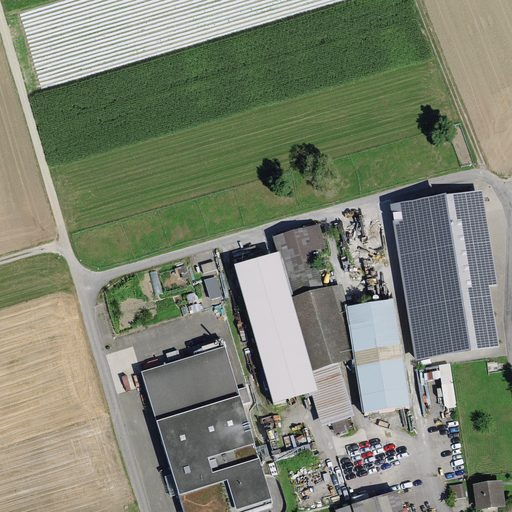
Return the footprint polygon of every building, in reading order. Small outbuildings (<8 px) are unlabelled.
[(392,204),(415,360),(499,346),(489,285),(497,283),(482,189),(416,200),(392,204)] [(321,248),(317,230),(276,241),(291,297),(320,289),(310,251),(321,248)] [(315,392),(276,259),(235,271),(273,404),(315,392)] [(216,262),(202,266),(205,275),(219,271),(216,262)] [(211,302),(223,300),(220,280),(208,281),(211,302)] [(337,290),(294,302),(314,372),(357,360),(337,290)] [(249,511),(273,505),(225,348),(140,373),(181,511),(249,511)] [(426,376),(427,384),(443,382),(446,410),(458,409),(452,365),(440,367),(441,374),(426,376)] [(336,369),(315,375),(320,395),(313,397),(322,427),(351,418),(336,369)] [(249,388),(239,391),(244,406),(253,404),(249,388)] [(503,511),(499,484),(476,487),(479,511),(503,511)] [(453,500),(463,498),(461,486),(451,488),(453,500)] [(403,511),(397,493),(336,511),(403,511)]
